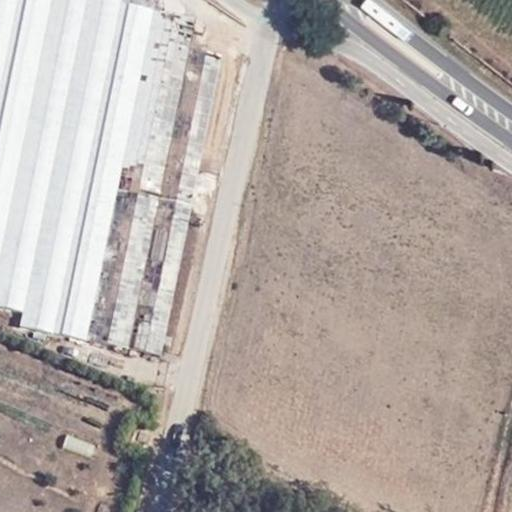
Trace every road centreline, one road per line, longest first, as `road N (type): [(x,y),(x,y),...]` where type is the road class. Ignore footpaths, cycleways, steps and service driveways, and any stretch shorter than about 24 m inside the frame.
road 1 (unclassified): [(286,0),(271,21),(158,511)]
road 2 (primary): [(344,0),(511,125)]
